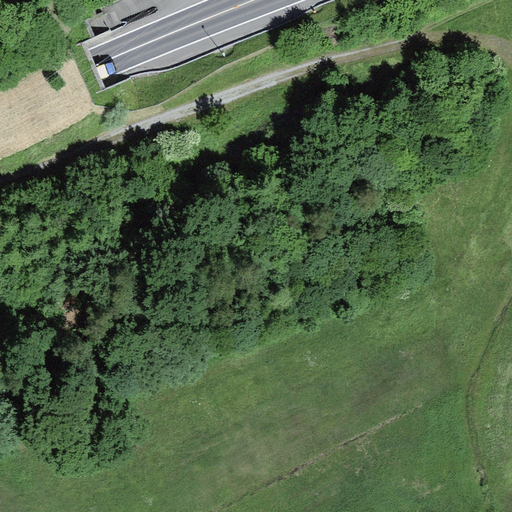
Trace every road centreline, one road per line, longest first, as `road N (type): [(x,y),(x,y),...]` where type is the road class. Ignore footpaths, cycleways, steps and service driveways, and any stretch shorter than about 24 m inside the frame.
road 1 (track): [(398,46),(242,90),(0,194)]
road 2 (trunk): [(256,0),(0,107)]
